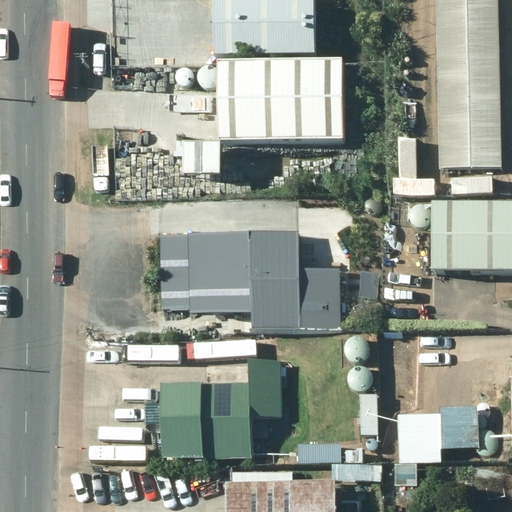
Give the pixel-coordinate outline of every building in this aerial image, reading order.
[(435,0),(441,165),(502,164),(497,0),(435,0)] [(192,21),(193,62),(214,62),(212,20),(192,21)] [(217,135),(342,135),(342,56),(217,56),(217,135)] [(219,138),(175,137),(175,153),(182,153),(182,170),(219,171),(219,138)] [(416,175),(419,155),(404,153),(402,173),(416,175)] [(454,190),(476,190),(475,176),(454,178),(454,190)] [(431,267),(511,267),(511,199),(431,199),(431,267)] [(299,232),(154,233),(155,309),(251,308),(251,329),(340,328),(340,268),(299,267),(299,232)] [(362,272),(362,296),(377,296),(377,272),(362,272)] [(203,456),(252,455),(251,414),(282,414),(281,360),(247,357),(248,383),(201,383),(201,380),(160,381),(160,413),(151,414),(151,432),(160,431),(161,454),(203,453),(203,456)] [(397,461),(440,460),(440,446),(483,445),(482,395),(467,395),(467,406),(440,406),(440,412),(397,413),(397,461)] [(345,416),(348,437),(361,435),(358,414),(345,416)] [(332,462),(344,462),(343,445),(307,446),(307,462),(332,462)] [(346,462),(375,462),(374,445),(346,445),(346,462)] [(344,462),(332,462),(332,477),(293,477),(292,469),(236,470),(236,461),(219,461),(219,464),(211,464),(211,465),(197,466),(197,489),(226,489),(226,511),(334,511),(334,479),(375,479),(375,462),(346,462),(344,462)] [(398,463),(395,463),(394,485),(419,486),(420,464),(398,463)] [(360,511),(361,500),(341,499),(340,511),(360,511)]
